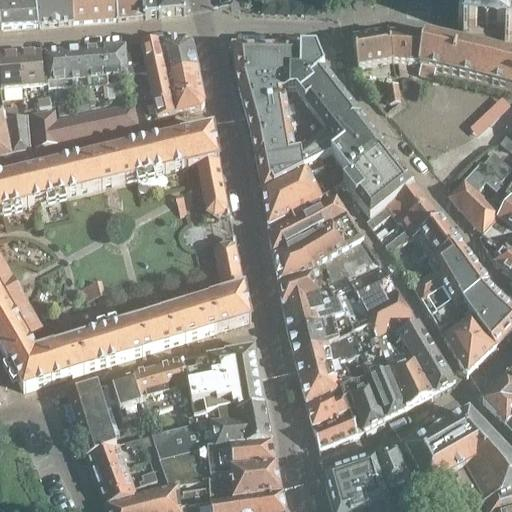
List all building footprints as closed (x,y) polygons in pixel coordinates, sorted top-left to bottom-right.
[(35,0),(9,2),(8,0),(0,0),(0,17),(2,32),(38,29),(35,0)] [(72,27),(69,0),(34,0),(35,0),(38,29),(39,29),(39,30),(72,27)] [(116,24),(114,0),(69,0),(72,27),(116,24)] [(184,14),(181,0),(114,0),(116,24),(116,26),(121,25),(121,24),(143,23),(143,24),(149,23),(149,22),(157,21),(157,22),(162,21),(182,19),(182,20),(185,19),(184,14)] [(511,0),(468,0),(467,5),(462,4),(461,8),(467,9),(463,30),(458,29),(457,33),(463,34),(462,37),(467,38),(467,34),(505,38),(504,44),(508,45),(509,39),(511,39),(511,34),(510,34),(511,27),(511,0)] [(423,38),(418,68),(418,69),(485,85),(511,92),(511,58),(423,36),(423,38)] [(418,68),(423,38),(416,38),(416,37),(413,37),(413,38),(401,38),(401,37),(397,37),(388,37),(352,43),(357,72),(358,73),(393,66),(418,68)] [(341,192),(366,226),(414,189),(385,154),(365,132),(346,110),(322,77),(323,76),(315,56),(303,56),(303,55),(295,55),(281,55),(281,43),(237,41),(237,54),(234,54),(231,54),(232,56),(236,83),(239,97),(244,116),(244,119),(246,120),(250,137),(249,138),(250,140),(251,140),(254,160),(254,163),(256,163),(256,166),(261,196),(267,232),(331,199),(341,192)] [(198,74),(192,48),(185,42),(160,46),(159,45),(158,45),(158,46),(140,48),(126,49),(128,78),(146,76),(144,70),(163,68),(166,81),(198,74)] [(128,78),(126,49),(126,48),(106,50),(108,89),(130,87),(128,78)] [(108,89),(106,50),(85,52),(87,90),(108,89)] [(87,90),(85,52),(64,53),(67,92),(87,90)] [(67,92),(64,53),(42,55),(45,93),(67,92)] [(44,91),(41,56),(20,58),(22,93),(44,91)] [(22,93),(20,58),(0,59),(0,85),(1,94),(22,93)] [(203,98),(198,78),(199,78),(198,74),(166,81),(163,68),(144,70),(146,76),(153,109),(203,98)] [(401,106),(398,88),(388,90),(391,108),(401,106)] [(201,113),(204,107),(203,98),(153,109),(156,124),(174,119),(201,113)] [(51,111),(50,101),(37,103),(39,114),(51,111)] [(89,114),(87,104),(67,108),(68,118),(89,114)] [(138,131),(133,107),(131,107),(56,123),(56,114),(31,118),(35,153),(138,131)] [(68,118),(67,108),(58,110),(59,120),(68,118)] [(18,120),(16,109),(2,111),(5,122),(18,120)] [(0,161),(12,158),(6,124),(5,122),(2,111),(2,110),(0,111),(0,161)] [(31,155),(27,120),(6,124),(12,158),(12,159),(31,155)] [(26,340),(41,331),(0,259),(0,215),(23,210),(22,210),(26,209),(181,171),(186,170),(186,171),(187,171),(188,172),(197,170),(218,165),(219,165),(218,160),(217,160),(213,137),(213,133),(0,184),(0,355),(23,396),(251,325),(250,321),(249,321),(246,305),(244,297),(245,297),(244,293),(223,299),(210,302),(211,303),(53,352),(53,351),(35,356),(26,340)] [(511,154),(511,141),(508,138),(499,149),(510,157),(511,154)] [(501,186),(511,175),(493,158),(483,169),(501,186)] [(228,215),(223,193),(224,193),(223,190),(218,167),(219,167),(218,165),(197,170),(207,217),(217,224),(227,222),(227,223),(230,222),(229,218),(228,215)] [(481,242),(484,239),(496,222),(500,216),(478,196),(486,188),(496,197),(504,188),(501,186),(483,169),(481,167),(469,180),(447,203),(456,212),(481,242)] [(399,227),(426,206),(414,190),(414,189),(366,226),(372,234),(391,220),(397,228),(399,227)] [(496,222),(511,231),(511,204),(509,203),(500,216),(496,222)] [(273,265),(347,224),(335,205),(269,239),(273,265)] [(412,243),(439,222),(426,206),(399,227),(406,235),(385,251),(390,258),(401,249),(402,250),(412,243)] [(430,267),(457,246),(439,223),(439,222),(412,243),(430,267)] [(511,231),(496,222),(484,239),(497,247),(511,257),(511,231)] [(382,276),(347,224),(273,265),(278,291),(279,291),(312,281),(313,287),(318,285),(327,286),(330,291),(333,299),(382,276)] [(242,290),(238,268),(239,268),(238,265),(237,265),(235,251),(235,248),(234,244),(231,244),(231,245),(222,247),(215,257),(223,299),(244,293),(243,290),(242,290)] [(511,335),(511,315),(511,314),(502,307),(487,291),(489,290),(457,246),(430,267),(425,271),(431,279),(441,294),(421,307),(439,336),(465,316),(474,327),(473,328),(493,355),(511,335)] [(511,257),(497,247),(488,259),(494,270),(511,283),(511,257)] [(396,297),(382,276),(333,299),(330,291),(316,297),(317,303),(283,315),(283,316),(283,318),(289,342),(336,325),(337,327),(347,322),(356,340),(371,334),(369,331),(405,311),(396,297)] [(441,294),(431,279),(411,291),(421,307),(441,294)] [(312,281),(279,291),(283,315),(317,303),(316,297),(330,291),(327,286),(318,285),(313,287),(312,281)] [(87,315),(106,310),(102,295),(83,300),(87,315)] [(355,364),(374,355),(380,353),(376,345),(391,337),(415,325),(405,311),(369,331),(371,334),(356,340),(294,367),(301,390),(343,370),(355,364)] [(493,355),(473,328),(474,327),(465,316),(439,336),(451,355),(466,381),(493,355)] [(356,340),(347,322),(337,327),(336,325),(289,342),(294,367),(356,340)] [(455,390),(437,362),(418,330),(395,343),(410,368),(431,403),(455,390)] [(410,368),(395,343),(391,337),(376,345),(380,353),(374,355),(383,376),(384,376),(405,417),(431,403),(410,368)] [(263,410),(253,354),(224,358),(225,360),(181,367),(188,393),(194,422),(216,417),(237,412),(238,415),(263,410)] [(405,417),(384,376),(383,376),(374,355),(355,364),(364,385),(383,428),(384,428),(405,417)] [(383,428),(364,385),(355,364),(343,370),(351,391),(342,396),(349,419),(354,417),(362,439),(363,439),(383,428)] [(180,395),(188,393),(181,367),(180,365),(130,379),(138,407),(180,395)] [(351,391),(343,370),(301,390),(306,412),(342,396),(351,391)] [(142,419),(138,407),(130,379),(110,385),(117,408),(122,425),(142,419)] [(511,424),(511,389),(505,382),(482,407),(505,430),(505,429),(506,431),(511,424)] [(118,439),(110,410),(117,408),(110,385),(66,399),(70,410),(64,412),(70,432),(76,430),(79,440),(73,442),(76,452),(82,450),(85,462),(116,451),(113,441),(118,439)] [(349,419),(342,396),(306,412),(312,434),(349,419)] [(271,447),(264,411),(263,411),(263,410),(238,415),(237,412),(216,417),(194,422),(188,424),(190,431),(152,442),(159,466),(213,452),(271,447)] [(312,434),(319,456),(357,441),(362,439),(354,417),(349,419),(312,434)] [(511,511),(511,464),(469,420),(468,418),(465,420),(466,421),(444,433),(430,441),(408,454),(405,455),(405,457),(426,498),(456,481),(459,487),(455,489),(468,511),(480,511),(483,510),(484,511),(511,511)] [(145,452),(142,443),(125,448),(127,452),(131,451),(133,456),(145,452)] [(228,477),(275,472),(271,447),(213,452),(159,466),(158,466),(167,492),(177,489),(205,484),(207,483),(229,481),(228,477)] [(118,451),(116,451),(85,462),(93,483),(126,473),(118,451)] [(407,488),(395,461),(375,468),(374,469),(383,497),(383,499),(407,488)] [(383,511),(387,511),(383,499),(383,497),(374,469),(330,482),(330,481),(329,482),(323,484),(325,489),(325,490),(331,510),(331,511),(383,511)] [(281,502),(275,472),(228,477),(229,481),(207,483),(208,511),(281,502)] [(136,501),(126,473),(93,483),(103,510),(136,501)] [(139,486),(141,491),(157,485),(154,476),(141,481),(142,485),(139,486)] [(180,511),(177,489),(167,492),(136,501),(103,510),(104,511),(180,511)] [(283,511),(281,502),(208,511),(283,511)]
